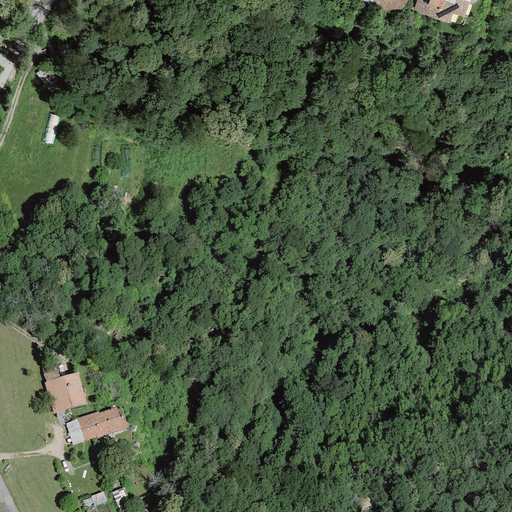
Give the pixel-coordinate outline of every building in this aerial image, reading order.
[(402,9),(408,0),(359,0),(359,1),(383,10),(402,9)] [(416,0),(414,10),(449,24),(450,22),(463,26),(466,16),(464,15),(469,0),(416,0)] [(51,111),(45,139),(54,141),(60,113),(51,111)] [(55,364),(42,368),(46,382),(59,378),(55,364)] [(46,382),(44,383),(54,414),(87,404),(77,373),(59,378),(46,382)] [(104,436),(127,427),(123,415),(120,416),(116,407),(99,413),(98,411),(77,418),(84,441),(97,437),(97,439),(104,436)] [(73,445),(84,441),(77,418),(65,424),(73,445)]
